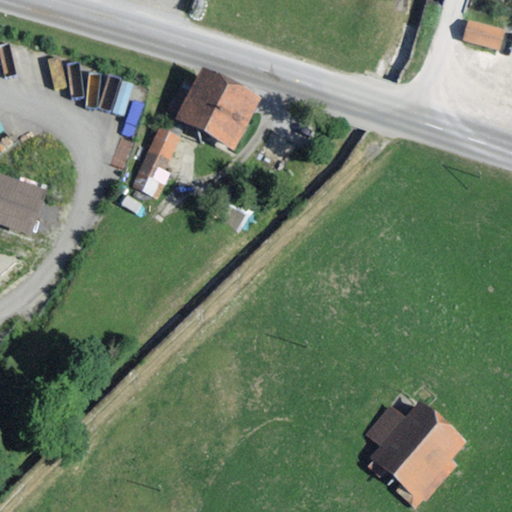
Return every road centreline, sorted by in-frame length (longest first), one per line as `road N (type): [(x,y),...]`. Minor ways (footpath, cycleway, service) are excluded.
road 1 (track): [(5,511),(401,117)]
road 2 (secondary): [(15,0),(417,122)]
road 3 (residential): [(417,122),(456,0)]
